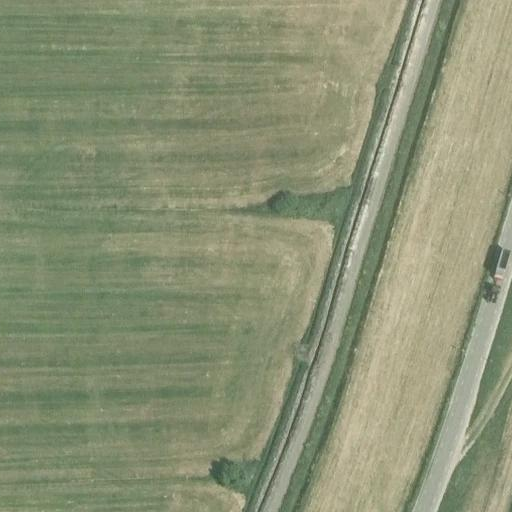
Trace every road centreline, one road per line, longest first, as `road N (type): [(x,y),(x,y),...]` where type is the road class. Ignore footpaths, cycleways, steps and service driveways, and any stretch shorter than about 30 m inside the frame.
road 1 (unclassified): [(267,511),(327,350),(432,0)]
road 2 (tertiary): [(420,511),(511,230)]
